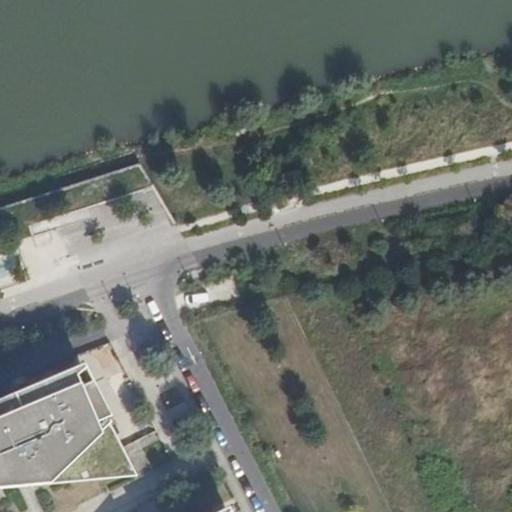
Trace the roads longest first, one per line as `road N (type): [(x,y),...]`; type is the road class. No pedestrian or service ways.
road 1 (unclassified): [(511,181),(275,236),(152,275)]
road 2 (unclassified): [(152,275),(272,511)]
road 3 (unclassified): [(152,275),(0,326)]
